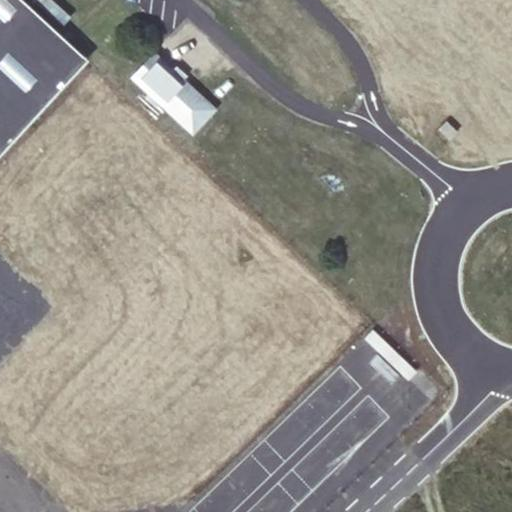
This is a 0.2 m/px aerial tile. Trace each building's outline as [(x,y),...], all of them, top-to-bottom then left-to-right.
[(21,0),(0,0),(0,150),(86,59),(21,0)] [(98,4),(88,13),(88,25),(98,35),(109,35),(118,27),(119,14),(111,4),(98,4)] [(180,121),(202,97),(153,52),(131,76),(180,121)] [(213,108),(202,97),(180,121),(192,132),(213,108)] [(456,131),(446,121),(438,129),(448,139),(456,131)]
